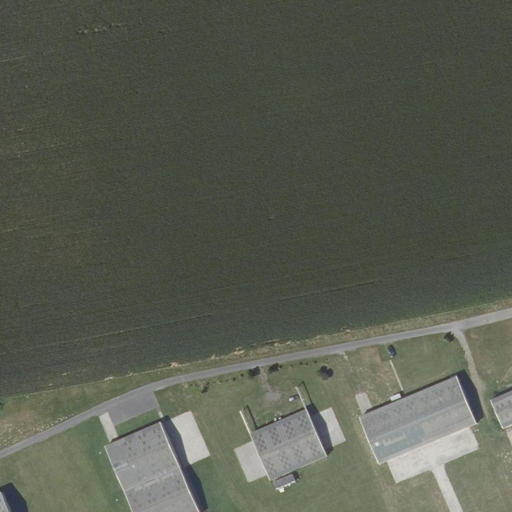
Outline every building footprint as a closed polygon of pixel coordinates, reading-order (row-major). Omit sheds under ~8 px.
[(476,423),(457,377),(360,418),(379,463),(386,461),(471,425),(476,423)] [(511,393),(494,401),(500,414),(506,429),(511,426),(511,393)] [(308,409),(252,434),(254,440),(269,475),(272,480),(328,455),(326,450),(311,417),(308,409)] [(127,492),(183,468),(163,423),(107,447),(127,492)] [(135,511),(202,511),(183,468),(127,492),(135,511)] [(15,511),(7,494),(0,497),(0,511),(15,511)]
